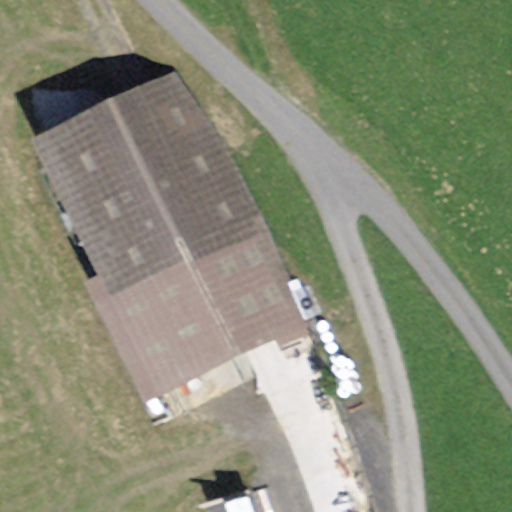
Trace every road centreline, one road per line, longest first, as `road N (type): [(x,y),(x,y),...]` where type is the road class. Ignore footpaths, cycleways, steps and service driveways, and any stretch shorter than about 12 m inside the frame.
road 1 (track): [(412,511),(404,427),(307,139)]
road 2 (track): [(307,139),(390,216),(511,382)]
road 3 (track): [(159,0),(307,139)]
